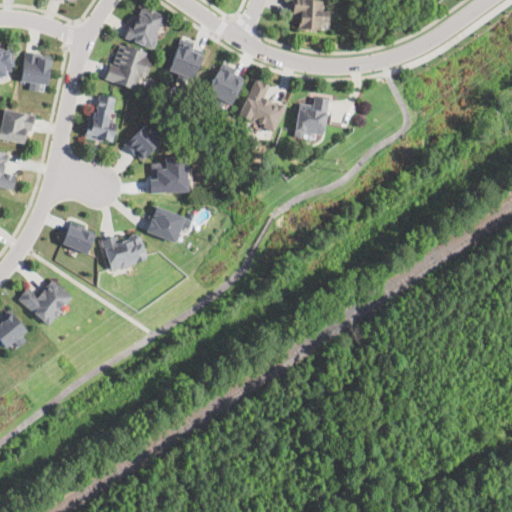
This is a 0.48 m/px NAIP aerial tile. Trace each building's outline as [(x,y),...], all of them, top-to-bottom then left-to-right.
[(324,3),(324,7),(322,7),(322,10),(329,10),(329,21),(321,21),(321,22),(322,22),(322,26),(321,26),(321,27),(298,27),(298,12),(293,12),(293,4),(292,4),(292,0),(323,0),(323,3),(324,3)] [(161,25),(159,24),(156,31),(158,32),(155,39),(156,40),(154,45),(153,45),(152,47),(124,36),(130,22),(133,24),(141,4),(165,14),(161,25)] [(204,50),(194,78),(187,76),(184,82),(175,79),(177,72),(167,69),(169,64),(168,64),(169,60),(172,61),(180,37),(193,42),(192,46),(204,50)] [(119,43),(127,46),(127,45),(148,51),(147,53),(148,53),(147,58),(150,59),(146,73),(142,72),(140,77),(139,76),(135,89),(114,83),(114,81),(105,78),(110,63),(117,65),(118,63),(114,62),(119,43)] [(0,47),(3,47),(3,48),(12,47),(15,65),(12,65),(12,70),(6,70),(7,74),(0,75),(0,47)] [(50,55),(46,83),(39,82),(38,89),(29,88),(30,81),(20,80),(24,50),(39,52),(39,53),(50,55)] [(244,77),(230,104),(223,100),(220,106),(212,103),(216,96),(207,91),(222,61),(235,67),(233,72),(244,77)] [(285,106),(274,131),(261,125),(262,124),(256,121),(254,123),(248,120),(249,118),(239,113),(256,77),(269,83),(263,96),(285,106)] [(114,96),(112,112),(109,111),(108,119),(116,121),(112,140),(85,136),(90,110),(96,111),(99,93),(114,96)] [(323,133),(312,131),(312,133),(304,131),(303,138),(293,136),(299,101),(313,104),(314,95),(329,98),(323,133)] [(34,123),(32,123),(31,130),(27,129),(24,142),(0,136),(0,126),(4,107),(36,114),(34,123)] [(144,123),(150,130),(154,125),(160,131),(156,135),(160,140),(140,158),(134,152),(133,153),(123,143),(144,123)] [(6,161),(4,161),(2,167),(4,168),(3,170),(17,174),(13,189),(0,185),(0,149),(9,152),(6,161)] [(149,191),(187,190),(186,169),(191,169),(190,153),(164,155),(165,162),(148,163),(149,191)] [(191,219),(187,228),(180,225),(174,241),(145,230),(150,218),(146,216),(151,203),(184,215),(184,216),(191,219)] [(94,231),(86,253),(70,246),(70,245),(61,242),(70,220),(85,226),(84,226),(94,231)] [(140,235),(147,258),(128,263),(126,265),(122,267),(120,266),(110,269),(106,254),(105,255),(100,238),(116,234),(117,239),(122,238),(122,239),(130,237),(129,233),(134,232),(140,235)] [(52,277),(72,295),(65,303),(62,301),(61,302),(63,304),(60,308),(60,311),(57,315),(54,315),(47,324),(17,298),(28,285),(38,293),(52,277)] [(20,333),(25,340),(18,345),(13,339),(5,346),(0,339),(0,315),(8,309),(24,330),(20,333)]
